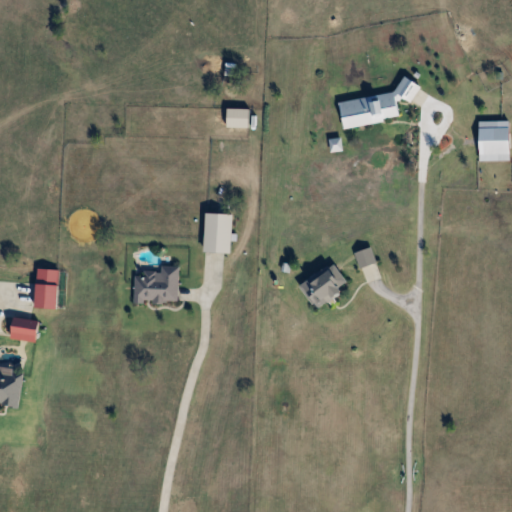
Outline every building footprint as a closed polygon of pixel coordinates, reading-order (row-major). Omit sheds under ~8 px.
[(341,101),(345,127),(402,118),(399,100),(422,96),(419,79),(399,82),(400,91),(341,101)] [(205,252),(233,253),(235,215),(207,213),(205,252)] [(362,269),(379,263),(372,247),(356,253),(362,269)] [(336,264),(302,285),(318,310),(351,289),(336,264)] [(181,266),(162,266),(162,270),(145,270),(145,276),(136,276),(136,302),(181,302),(181,266)] [(37,292),(59,293),(60,270),(39,268),(37,292)]
